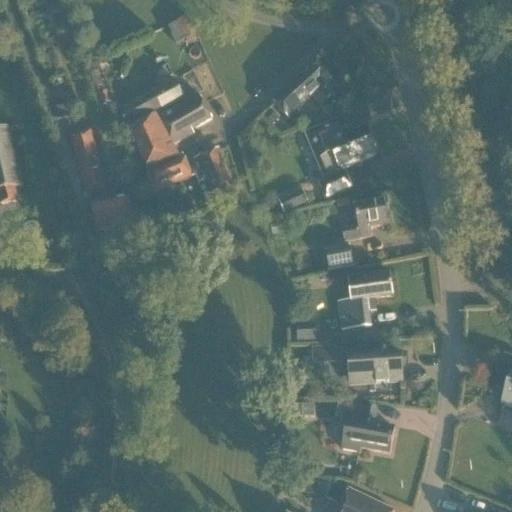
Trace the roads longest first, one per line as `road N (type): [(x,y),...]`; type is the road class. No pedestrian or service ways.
road 1 (tertiary): [(425,511),(442,441),(451,328),(444,239),(392,18)]
road 2 (unclassified): [(337,31),(232,131)]
road 3 (unclassified): [(212,0),(269,22),(337,31)]
